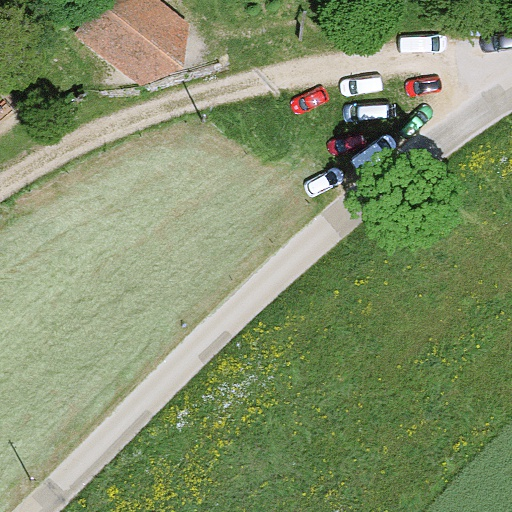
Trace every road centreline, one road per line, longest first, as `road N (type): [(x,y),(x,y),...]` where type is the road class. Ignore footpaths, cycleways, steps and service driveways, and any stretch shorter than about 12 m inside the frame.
road 1 (track): [(511,55),(257,78),(45,157),(0,191)]
road 2 (unclassified): [(36,511),(331,225)]
road 3 (tertiary): [(331,225),(511,95)]
